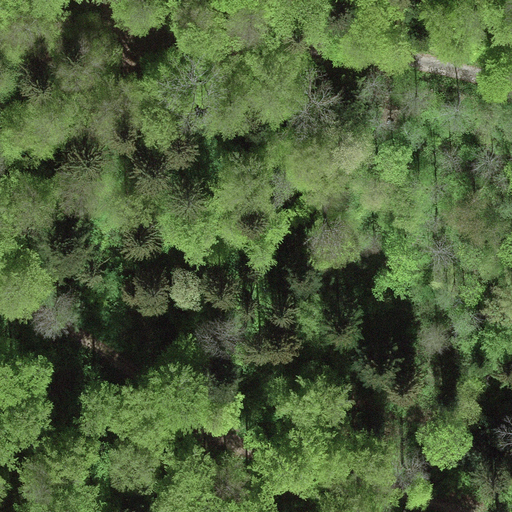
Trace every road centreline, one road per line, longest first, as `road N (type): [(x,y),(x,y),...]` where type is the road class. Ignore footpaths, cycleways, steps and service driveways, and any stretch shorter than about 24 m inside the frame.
road 1 (track): [(0,295),(99,348),(203,427),(334,480),(409,493),(454,511)]
road 2 (track): [(511,85),(159,28)]
road 3 (track): [(159,28),(0,36)]
